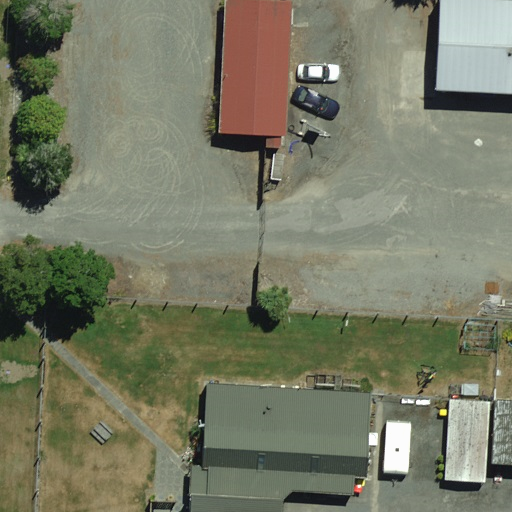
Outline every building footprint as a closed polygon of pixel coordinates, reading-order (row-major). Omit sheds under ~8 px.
[(299,4),(240,0),(221,0),(212,135),(288,141),(299,4)] [(511,5),(443,0),(440,0),(434,92),(511,98),(511,5)] [(368,401),(186,388),(176,511),(274,511),(276,494),(360,500),(368,401)] [(511,391),(491,390),(490,401),(485,476),(511,478),(511,391)] [(490,401),(445,399),(446,475),(485,476),(490,401)]
